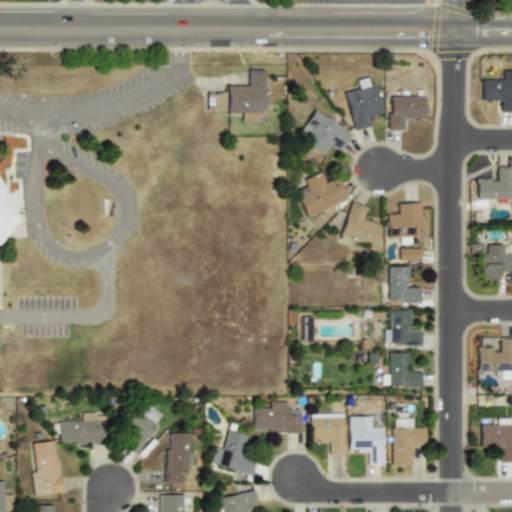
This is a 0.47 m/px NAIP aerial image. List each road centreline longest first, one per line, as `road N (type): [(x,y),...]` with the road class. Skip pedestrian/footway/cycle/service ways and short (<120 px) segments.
road 1 (residential): [(453,511),(458,32)]
road 2 (tertiary): [(458,32),(0,30)]
road 3 (residential): [(453,311),(511,311),(453,140)]
road 4 (residential): [(511,493),(340,493),(298,480)]
